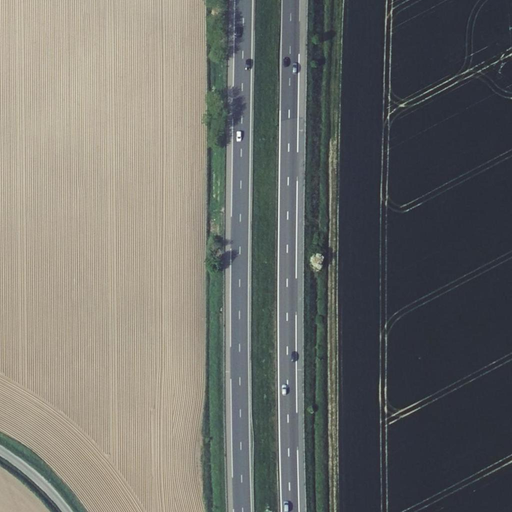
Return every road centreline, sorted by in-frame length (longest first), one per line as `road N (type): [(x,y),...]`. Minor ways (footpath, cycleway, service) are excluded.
road 1 (motorway): [(244,0),(242,511)]
road 2 (motorway): [(290,511),(291,0)]
road 3 (track): [(332,137),(331,511)]
